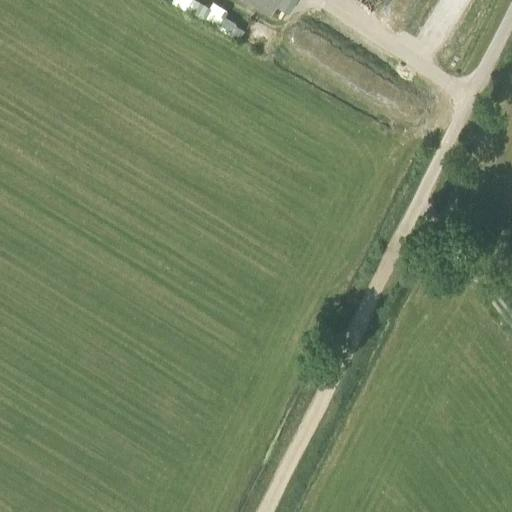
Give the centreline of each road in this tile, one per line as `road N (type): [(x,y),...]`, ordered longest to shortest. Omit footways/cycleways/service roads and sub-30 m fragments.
road 1 (track): [(259,511),(426,177)]
road 2 (unclassified): [(426,177),(511,9)]
road 3 (track): [(417,196),(511,315)]
